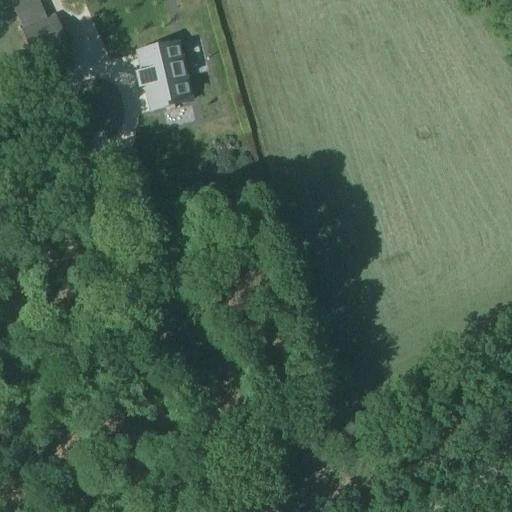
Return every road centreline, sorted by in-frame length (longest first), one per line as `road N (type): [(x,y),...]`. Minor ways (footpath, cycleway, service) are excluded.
road 1 (track): [(126,124),(137,328),(223,431),(241,511)]
road 2 (track): [(127,175),(67,101),(76,74),(91,65),(122,77),(126,124)]
